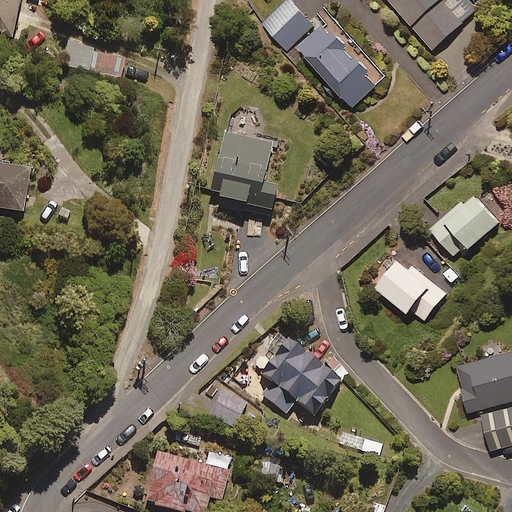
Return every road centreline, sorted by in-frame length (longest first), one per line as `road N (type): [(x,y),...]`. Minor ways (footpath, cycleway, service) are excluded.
road 1 (unclassified): [(77,459),(140,325),(206,0)]
road 2 (unclassified): [(77,459),(318,235)]
road 3 (residential): [(318,235),(329,306),(347,346),(447,451),(511,471)]
road 4 (unclassified): [(318,235),(511,67)]
